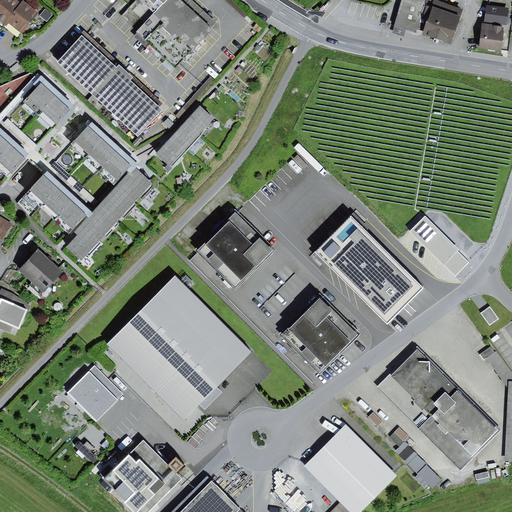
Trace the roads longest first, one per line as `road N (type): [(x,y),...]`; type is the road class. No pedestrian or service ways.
road 1 (track): [(311,30),(238,164),(0,401)]
road 2 (unknown): [(390,351),(284,238),(280,215),(295,198),(319,184),(338,188),(450,305)]
road 3 (primary): [(457,62),(337,40),(262,0)]
